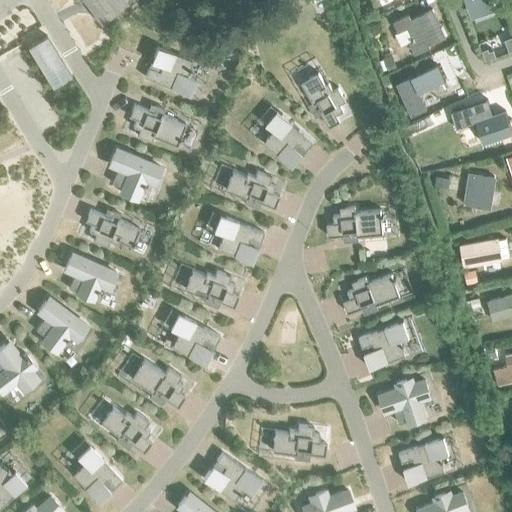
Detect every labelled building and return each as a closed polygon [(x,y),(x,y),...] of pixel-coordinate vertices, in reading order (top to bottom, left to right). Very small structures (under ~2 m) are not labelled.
[(93,0),(108,19),(133,0),(93,0)] [(466,0),(470,9),(472,13),(494,5),(492,0),(466,0)] [(428,44),(444,35),(431,8),(409,18),(407,14),(393,21),(397,30),(407,25),(413,37),(410,37),(411,40),(409,41),(415,54),(429,46),(428,44)] [(143,78),(189,97),(196,78),(188,74),(194,60),(157,46),(150,63),(160,67),(159,71),(148,67),(143,78)] [(487,47),(482,49),(485,59),(496,55),(493,49),(489,51),(487,47)] [(391,55),(383,58),(386,69),(395,66),(391,55)] [(437,65),(396,84),(411,117),(427,109),(419,93),(445,81),(437,65)] [(314,75),(301,82),(313,102),(308,105),(313,113),(319,110),(329,127),(340,121),(337,115),(344,111),(340,104),(346,101),(338,87),(333,90),(329,83),(326,84),(319,72),(317,73),(316,71),(313,73),(314,75)] [(511,131),(511,130),(505,110),(493,114),(488,98),(451,111),(455,125),(477,119),(484,140),(511,131)] [(137,130),(135,136),(151,143),(154,138),(177,147),(179,141),(181,141),(182,138),(180,138),(186,123),(163,113),(164,109),(154,105),(152,111),(134,103),(128,117),(134,119),(131,127),(137,130)] [(275,132),(264,144),(291,167),(303,155),(294,147),(297,144),(305,152),(314,142),(278,111),(266,125),(275,132)] [(443,111),(430,115),(432,121),(445,117),(443,111)] [(429,115),(403,127),(407,135),(433,123),(429,115)] [(119,193),(136,200),(141,188),(145,189),(148,183),(154,185),(161,166),(115,147),(108,166),(123,172),(122,175),(115,172),(110,183),(121,188),(119,193)] [(232,171),(224,189),(246,198),(244,202),(257,208),(260,202),(273,207),(278,195),(271,192),(274,185),(267,182),(270,176),(256,170),(254,176),(246,172),(244,176),(232,171)] [(464,204),(489,208),(494,176),(469,172),(464,204)] [(437,175),(436,185),(448,187),(450,178),(437,175)] [(345,227),(354,251),(375,243),(367,219),(372,217),(367,203),(360,206),(358,199),(350,201),(348,194),(336,198),(341,213),(334,215),(340,229),(345,227)] [(94,235),(91,241),(108,247),(110,242),(118,246),(119,243),(132,248),(133,245),(135,246),(136,243),(134,242),(140,227),(119,218),(121,214),(111,210),(109,215),(90,208),(84,222),(90,224),(87,232),(94,235)] [(220,214),(213,231),(223,235),(217,249),(251,263),(257,247),(247,243),(248,239),(259,244),(264,232),(220,214)] [(468,244),(460,246),(463,265),(472,264),(500,259),(500,258),(509,256),(506,239),(497,240),(496,239),(468,244)] [(67,289),(93,301),(97,292),(99,293),(100,290),(98,289),(100,286),(110,290),(117,272),(71,252),(63,270),(82,278),(81,282),(72,278),(67,289)] [(192,271),(185,289),(205,297),(203,302),(217,308),(220,302),(233,307),(238,295),(232,292),(234,285),(228,282),(230,276),(217,270),(214,276),(206,273),(205,276),(192,271)] [(475,270),(464,272),(466,283),(478,281),(475,270)] [(350,299),(343,301),(347,313),(362,308),(364,314),(378,309),(376,304),(400,295),(391,273),(368,282),(366,277),(351,282),(354,288),(347,291),(350,299)] [(511,294),(487,301),(493,320),(511,314),(511,294)] [(64,342),(67,344),(71,337),(77,341),(88,325),(48,296),(36,311),(50,321),(47,325),(42,320),(35,330),(44,337),(41,341),(56,352),(64,342)] [(479,298),(464,302),(466,310),(481,306),(479,298)] [(177,314),(170,329),(179,334),(172,348),(204,364),(211,350),(201,345),(203,342),(213,347),(219,336),(177,314)] [(402,321),(358,338),(370,368),(404,355),(399,341),(408,338),(402,321)] [(17,382),(23,391),(39,379),(32,370),(36,367),(25,352),(20,355),(9,340),(0,346),(0,361),(4,367),(1,369),(0,367),(0,391),(2,394),(17,382)] [(495,345),(484,348),(486,357),(497,354),(495,345)] [(492,368),(496,385),(511,381),(511,353),(504,355),(507,365),(492,368)] [(143,359),(131,378),(152,392),(149,396),(161,404),(165,398),(178,407),(184,396),(178,392),(182,385),(176,382),(180,376),(167,367),(164,373),(143,359)] [(398,389),(379,395),(384,411),(395,408),(400,423),(408,420),(409,423),(426,417),(420,398),(429,395),(424,379),(414,383),(412,378),(396,383),(398,389)] [(113,406),(101,422),(119,436),(116,440),(128,449),(132,443),(143,452),(151,441),(145,437),(150,432),(144,427),(149,421),(136,412),(133,417),(126,412),(124,415),(113,406)] [(274,431),(271,450),(294,453),(293,459),(308,460),(308,454),(323,455),(325,442),(318,442),(319,434),(311,433),(312,426),(298,425),(297,431),(288,430),(287,433),(274,431)] [(442,438),(398,452),(409,483),(444,472),(439,457),(448,454),(442,438)] [(84,465),(73,476),(98,502),(109,491),(101,483),(104,480),(112,488),(121,480),(88,446),(76,457),(84,465)] [(221,452),(202,478),(233,500),(242,487),(250,493),(260,480),(221,452)] [(0,508),(27,484),(14,469),(10,472),(8,469),(10,468),(8,466),(7,467),(0,461),(0,460),(0,508)] [(312,502),(303,506),(304,511),(344,511),(343,509),(354,505),(347,489),(328,497),(325,489),(310,495),(312,502)] [(436,503),(418,510),(418,511),(458,511),(459,511),(468,507),(461,492),(452,496),(450,491),(434,497),(436,503)] [(187,511),(186,511),(213,511),(189,492),(178,505),(187,511)] [(60,511),(64,509),(50,494),(36,508),(32,504),(23,511),(60,511)]
